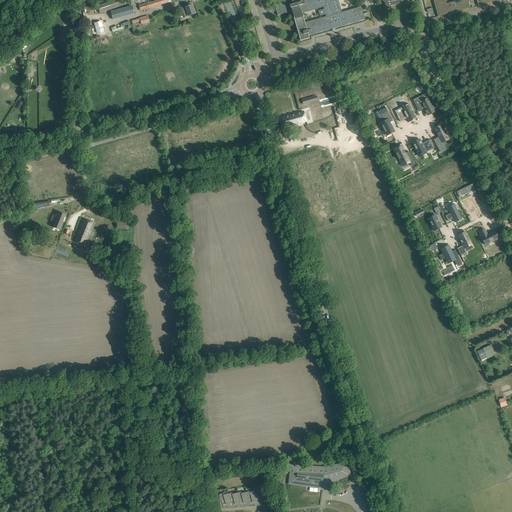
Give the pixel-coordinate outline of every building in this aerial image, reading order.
[(125,4),(123,0),(114,0),(97,6),(100,13),(125,4)] [(157,0),(151,2),(139,6),(140,10),(169,2),(167,0),(157,0)] [(303,0),(304,1),(301,2),(300,0),(290,0),(291,1),(275,5),(278,15),(292,11),(300,41),(309,38),(308,35),(365,19),(361,7),(342,12),(338,0),(303,0)] [(445,0),(433,0),(438,16),(447,14),(447,13),(459,9),(459,11),(470,8),(468,0),(453,0),(454,1),(446,3),(445,0)] [(191,4),(181,8),(182,11),(183,11),(185,17),(190,15),(195,14),(191,4)] [(132,6),(122,9),(124,16),(134,13),(132,6)] [(101,21),(94,23),(97,34),(104,32),(101,21)] [(26,43),(24,40),(13,49),(15,51),(26,43)] [(302,100),(304,104),(318,100),(317,95),(302,100)] [(416,100),(414,101),(418,110),(421,109),(422,110),(424,109),(425,111),(426,114),(427,113),(428,115),(435,111),(432,107),(430,103),(428,98),(427,99),(425,100),(422,101),(419,97),(416,99),(416,100)] [(321,106),(335,103),(333,98),(320,101),(321,106)] [(403,112),(397,115),(400,122),(405,119),(404,118),(406,117),(408,121),(416,118),(409,105),(402,108),(403,112)] [(349,106),(338,110),(339,115),(351,110),(349,106)] [(382,110),(377,113),(379,117),(382,115),(385,121),(382,122),(381,123),(380,123),(382,126),(387,136),(393,133),(394,132),(392,128),(390,123),(387,118),(391,116),(386,107),(385,107),(386,109),(383,111),(382,110)] [(304,111),(281,117),(284,128),(306,121),(304,111)] [(439,137),(434,140),(438,148),(444,146),(442,142),(449,139),(447,135),(447,134),(445,129),(444,130),(442,125),(435,129),(439,137)] [(412,143),(419,156),(421,155),(422,154),(426,153),(426,152),(434,148),(430,140),(422,144),(419,139),(419,140),(418,140),(416,141),(416,142),(412,143)] [(394,149),(394,150),(400,162),(401,162),(403,161),(404,160),(407,158),(409,163),(411,166),(415,164),(409,151),(405,153),(401,146),(399,147),(398,147),(398,148),(394,149)] [(474,183),(456,192),(459,197),(469,192),(475,189),(477,188),(475,183),(474,183)] [(471,196),(463,199),(466,204),(470,202),(472,206),(467,209),(470,215),(475,212),(476,215),(484,211),(477,197),(473,199),(471,196)] [(450,213),(445,216),(448,221),(453,219),(455,223),(462,219),(454,204),(448,208),(450,213)] [(60,230),(66,214),(62,213),(59,212),(53,227),(54,226),(60,228),(59,230),(60,230)] [(435,215),(427,219),(434,231),(441,227),(439,222),(437,220),(438,219),(435,215)] [(85,246),(95,223),(83,218),(73,241),(85,246)] [(130,229),(129,220),(116,221),(117,230),(130,229)] [(480,234),(481,237),(485,245),(498,238),(495,230),(487,234),(486,232),(480,234)] [(463,245),(457,248),(461,256),(467,253),(464,248),(472,244),(465,232),(458,236),(463,245)] [(443,254),(439,256),(441,260),(446,258),(448,263),(454,260),(457,259),(460,265),(462,264),(455,250),(452,252),(448,245),(443,248),(445,253),(443,254)] [(483,349),(477,352),(481,360),(487,358),(485,352),(493,349),(493,348),(491,345),(483,349)] [(498,399),(501,408),(508,405),(505,397),(498,399)] [(291,475),(290,482),(308,485),(308,486),(322,488),(322,487),(322,485),(330,482),(348,475),(345,464),(324,469),(292,467),(291,473),(291,475)] [(259,490),(255,491),(259,504),(263,503),(263,505),(268,504),(268,499),(266,499),(265,495),(266,495),(265,490),(259,492),(259,490)] [(250,491),(246,492),(250,505),(254,504),(255,505),(259,504),(255,491),(250,493),(250,491)] [(232,492),(228,493),(232,506),(236,505),(237,507),(241,506),(237,493),(232,494),(232,492)] [(241,492),(237,493),(241,506),(245,504),(246,506),(250,505),(246,492),(241,493),(241,492)] [(219,499),(217,499),(218,505),(220,504),(222,504),(223,507),(227,506),(228,507),(232,506),(228,493),(224,495),(223,493),(219,494),(219,496),(219,499)]
